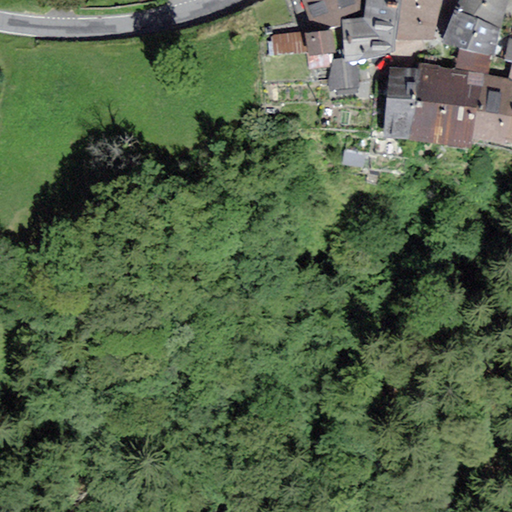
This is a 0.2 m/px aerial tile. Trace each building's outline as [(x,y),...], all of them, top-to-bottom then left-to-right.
[(304,0),(314,26),(362,9),(359,0),(304,0)] [(396,48),(397,38),(401,0),(370,0),(368,21),(346,20),(348,57),(396,48)] [(439,0),(401,0),(397,38),(432,37),(439,0)] [(461,0),(457,8),(500,28),(507,0),(461,0)] [(446,42),(493,55),(500,28),(457,8),(446,42)] [(277,48),(300,44),(297,26),(274,29),(277,48)] [(332,30),(308,33),(311,54),(335,50),(332,30)] [(445,142),(474,147),(475,140),(484,75),(487,57),(458,53),(457,61),(456,64),(456,68),(445,142)] [(350,63),(332,63),(332,86),(358,86),(358,69),(350,69),(350,63)] [(423,63),(422,71),(413,138),(424,139),(445,142),(456,68),(423,63)] [(394,67),(384,134),(413,138),(422,71),(394,67)] [(509,79),(484,75),(475,140),(509,145),(509,141),(511,141),(511,67),(509,79)]
